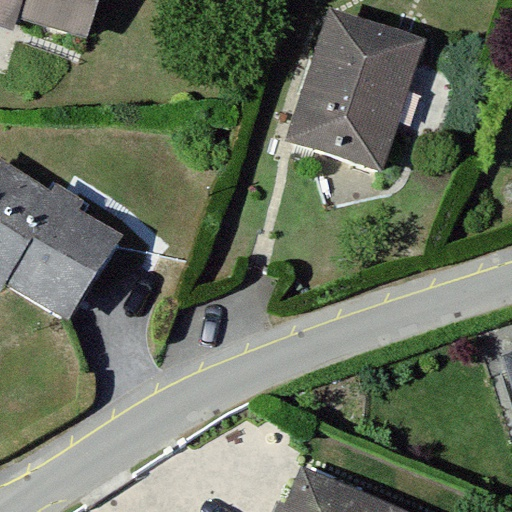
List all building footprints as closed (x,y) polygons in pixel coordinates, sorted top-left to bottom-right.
[(92,0),(0,0),(0,26),(76,52),(92,0)] [(421,46),(323,9),(274,137),(372,174),(421,46)] [(120,227),(0,157),(0,287),(62,324),(120,227)] [(511,357),(501,360),(511,394),(511,357)] [(388,511),(294,474),(278,511),(388,511)]
